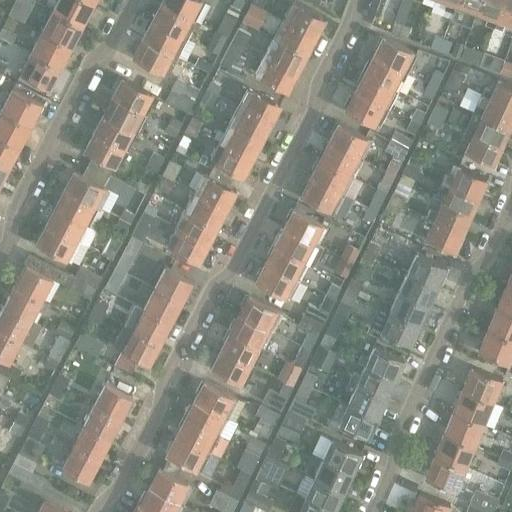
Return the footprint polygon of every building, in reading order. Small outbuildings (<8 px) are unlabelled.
[(95,3),(89,0),(58,0),(54,8),(84,24),(95,3)] [(201,0),(162,0),(162,2),(195,19),(200,21),(209,4),(201,0)] [(241,0),(234,0),(232,5),(240,9),(244,1),(241,0)] [(403,0),(396,21),(405,24),(413,0),(403,0)] [(446,0),(449,1),(447,7),(456,11),(459,0),(446,0)] [(459,0),(456,11),(464,14),(466,7),(478,11),(481,0),(459,0)] [(481,0),(478,11),(490,16),(487,22),(496,25),(504,0),(481,0)] [(511,0),(504,0),(496,25),(504,28),(507,22),(511,23),(511,0)] [(293,1),(284,18),(316,35),(325,18),(293,1)] [(162,2),(153,19),(186,36),(195,19),(162,2)] [(84,24),(54,8),(43,30),(73,45),(84,24)] [(316,35),(284,18),(275,36),(307,53),(316,35)] [(153,19),(143,37),(177,54),(186,36),(153,19)] [(401,36),(405,24),(396,21),(395,20),(390,32),(401,36)] [(413,27),(405,24),(401,36),(409,39),(413,27)] [(3,27),(0,31),(0,34),(13,41),(17,34),(3,27)] [(247,45),(251,35),(238,28),(233,38),(247,45)] [(73,45),(43,30),(32,51),(62,66),(73,45)] [(227,36),(217,30),(210,42),(220,47),(223,43),(227,36)] [(13,41),(0,34),(0,44),(9,49),(13,41)] [(307,53),(275,36),(265,54),(298,71),(307,53)] [(377,47),(373,54),(407,72),(416,53),(383,36),(382,36),(381,36),(375,46),(377,47)] [(436,36),(432,47),(441,50),(445,39),(436,36)] [(167,74),(177,54),(143,37),(133,56),(167,74)] [(241,57),(247,45),(233,38),(220,64),(239,73),(243,66),(246,59),(241,57)] [(453,42),(445,39),(441,50),(449,53),(453,42)] [(457,42),(452,54),(462,57),(466,45),(457,42)] [(473,61),(481,64),(485,53),(477,50),(473,61)] [(62,66),(32,51),(20,74),(50,89),(62,66)] [(493,56),(485,53),(481,64),(489,67),(493,56)] [(298,71),(265,54),(255,73),(288,90),(298,71)] [(368,60),(363,71),(398,89),(407,72),(373,54),(370,60),(368,60)] [(8,62),(0,58),(0,72),(3,74),(8,62)] [(202,59),(198,66),(209,71),(213,64),(202,59)] [(438,87),(444,73),(435,69),(428,82),(438,87)] [(464,74),(454,70),(453,69),(450,77),(461,82),(464,74)] [(398,89),(363,71),(357,82),(358,83),(355,89),(389,107),(398,89)] [(461,82),(450,77),(446,86),(457,91),(461,82)] [(123,78),(113,95),(147,112),(156,95),(123,78)] [(199,90),(177,78),(171,89),(193,101),(199,90)] [(511,84),(499,78),(495,87),(486,83),(483,91),(511,104),(511,84)] [(221,87),(210,82),(205,91),(216,97),(221,87)] [(438,87),(428,82),(423,93),(433,98),(438,87)] [(248,87),(239,104),(272,120),(280,104),(248,87)] [(13,88),(2,109),(32,124),(42,103),(13,88)] [(193,101),(171,89),(165,100),(187,112),(193,101)] [(346,107),(345,108),(379,125),(389,107),(355,89),(351,96),(350,95),(344,106),(346,107)] [(216,97),(205,91),(200,101),(211,107),(216,97)] [(511,123),(511,104),(483,91),(478,100),(487,104),(482,114),(511,126),(511,123)] [(113,95),(104,112),(138,129),(147,112),(113,95)] [(272,120),(239,104),(230,122),(262,139),(272,120)] [(436,105),(433,111),(444,117),(447,110),(436,105)] [(416,108),(411,118),(421,123),(425,113),(416,108)] [(32,124),(2,109),(0,112),(0,134),(20,145),(32,124)] [(444,117),(433,111),(428,121),(439,127),(444,117)] [(104,112),(95,130),(128,148),(138,129),(104,112)] [(511,126),(482,114),(478,122),(470,119),(466,127),(503,144),(511,126)] [(203,121),(192,116),(189,123),(199,128),(203,121)] [(171,117),(168,123),(179,129),(182,122),(171,117)] [(421,123),(411,118),(406,129),(416,134),(421,123)] [(262,139),(230,122),(221,139),(254,155),(262,139)] [(332,134),(329,140),(362,158),(372,139),(338,122),(338,123),(336,122),(330,133),(332,134)] [(179,129),(168,123),(164,130),(175,136),(179,129)] [(199,128),(189,123),(185,131),(195,136),(199,128)] [(503,144),(466,127),(462,136),(471,139),(465,151),(494,164),(503,144)] [(118,167),(128,148),(95,130),(85,149),(118,167)] [(395,130),(391,140),(408,148),(413,138),(395,130)] [(20,145),(0,134),(0,162),(9,167),(20,145)] [(254,155),(221,139),(211,159),(243,175),(254,155)] [(323,146),(318,157),(353,175),(362,158),(329,140),(325,147),(323,146)] [(408,148),(391,140),(386,150),(404,158),(408,148)] [(164,158),(153,152),(150,159),(160,165),(164,158)] [(423,161),(411,155),(407,163),(419,168),(423,161)] [(313,169),(310,175),(344,193),(353,175),(318,157),(312,168),(313,169)] [(160,165),(150,159),(146,166),(157,172),(160,165)] [(173,179),(180,166),(169,160),(163,173),(173,179)] [(391,160),(386,170),(395,175),(401,164),(391,160)] [(0,184),(9,167),(0,162),(0,184)] [(419,168),(407,163),(403,172),(414,178),(419,168)] [(459,165),(455,174),(446,170),(443,179),(479,196),(487,178),(459,165)] [(395,175),(386,170),(381,181),(390,186),(395,175)] [(74,171),(65,187),(99,205),(108,189),(74,171)] [(204,173),(195,190),(227,207),(236,189),(204,173)] [(334,212),(344,193),(310,175),(307,182),(305,181),(299,192),(301,193),(300,194),(313,201),(334,212)] [(479,196),(443,179),(439,187),(447,191),(443,201),(471,214),(479,196)] [(65,187),(56,205),(90,223),(99,205),(65,187)] [(227,207),(195,190),(185,207),(218,224),(227,207)] [(393,191),(390,198),(402,203),(405,197),(393,191)] [(374,195),(368,206),(378,211),(383,200),(374,195)] [(402,203),(390,198),(386,207),(397,213),(402,203)] [(313,201),(310,207),(331,218),(334,212),(313,201)] [(471,214),(443,201),(439,210),(430,206),(426,214),(463,231),(471,214)] [(158,208),(147,202),(144,209),(154,214),(158,208)] [(56,205),(47,223),(81,240),(90,223),(56,205)] [(372,222),(378,211),(368,206),(363,218),(372,222)] [(218,224),(185,207),(176,225),(209,242),(218,224)] [(287,220),(284,226),(318,244),(327,226),(293,209),(291,208),(285,219),(287,220)] [(123,209),(120,216),(131,222),(134,215),(123,209)] [(463,231),(426,214),(422,223),(431,227),(426,238),(454,251),(463,231)] [(131,222),(120,216),(116,223),(127,229),(131,222)] [(139,218),(131,235),(143,241),(152,224),(139,218)] [(71,260),(81,240),(47,223),(36,243),(71,260)] [(209,242),(176,225),(166,244),(199,261),(209,242)] [(279,232),(273,243),(309,262),(318,244),(284,226),(281,233),(279,232)] [(119,244),(108,239),(103,249),(114,255),(119,244)] [(381,245),(370,240),(365,250),(376,256),(381,245)] [(269,256),(266,262),(300,279),(309,262),(273,243),(267,255),(269,256)] [(349,247),(344,257),(353,262),(358,251),(349,247)] [(114,255),(103,249),(97,260),(108,265),(114,255)] [(376,256),(365,250),(359,262),(370,267),(376,256)] [(417,252),(408,270),(439,284),(448,266),(417,252)] [(131,263),(119,257),(115,266),(126,272),(131,263)] [(353,262),(344,257),(338,268),(348,273),(353,262)] [(256,281),(290,298),(300,279),(266,262),(262,269),(260,268),(255,279),(256,280),(256,281)] [(26,264),(15,284),(43,298),(53,278),(26,264)] [(80,265),(74,276),(96,287),(102,277),(80,265)] [(126,272),(115,266),(110,276),(121,282),(126,272)] [(166,266),(155,287),(183,301),(193,280),(166,266)] [(439,284),(408,270),(400,289),(430,304),(439,284)] [(96,287),(74,276),(69,287),(91,298),(96,287)] [(352,277),(347,288),(357,293),(363,282),(352,277)] [(331,283),(326,293),(335,298),(340,288),(331,283)] [(15,284),(4,305),(32,319),(43,298),(15,284)] [(511,285),(507,284),(498,305),(511,311),(511,285)] [(183,301),(155,287),(144,307),(172,321),(183,301)] [(357,293),(347,288),(341,300),(352,306),(357,293)] [(430,304),(400,289),(391,309),(421,323),(430,304)] [(303,314),(313,319),(323,324),(335,298),(326,293),(319,309),(308,304),(303,314)] [(242,306),(239,313),(273,330),(282,312),(249,295),(248,295),(246,295),(241,305),(242,306)] [(109,305),(98,299),(93,308),(104,314),(109,305)] [(4,305),(0,313),(0,329),(21,340),(32,319),(4,305)] [(511,311),(498,305),(488,328),(511,337),(511,311)] [(172,321),(144,307),(134,328),(161,343),(172,321)] [(104,314),(93,308),(88,318),(99,324),(104,314)] [(421,323),(391,309),(381,330),(412,344),(421,323)] [(234,318),(228,329),(264,348),(273,330),(239,313),(236,319),(234,318)] [(323,324),(313,319),(303,314),(297,327),(307,332),(301,345),(310,350),(323,324)] [(161,343),(134,328),(133,329),(124,325),(113,346),(149,365),(161,343)] [(509,364),(511,356),(511,337),(488,328),(478,351),(509,364)] [(10,362),(21,340),(0,329),(0,371),(13,378),(16,380),(22,369),(19,367),(10,362)] [(224,342),(221,348),(254,366),(264,348),(228,329),(222,341),(224,342)] [(325,332),(320,343),(331,348),(336,337),(325,332)] [(58,334),(48,354),(49,355),(59,360),(63,351),(69,339),(58,334)] [(102,345),(80,334),(74,344),(97,356),(102,345)] [(331,348),(320,343),(314,355),(325,360),(331,348)] [(302,366),(310,350),(301,345),(293,362),(302,366)] [(374,345),(366,364),(396,378),(405,359),(374,345)] [(211,367),(245,384),(254,366),(221,348),(217,355),(215,354),(210,365),(212,366),(211,367)] [(59,360),(49,355),(43,365),(53,370),(59,360)] [(302,366),(293,362),(291,361),(282,379),(284,380),(293,385),(302,366)] [(396,378),(366,364),(357,383),(388,397),(396,378)] [(472,366),(463,387),(494,401),(503,379),(472,366)] [(307,370),(302,380),(313,385),(318,375),(307,370)] [(7,390),(13,378),(0,371),(0,394),(4,388),(7,390)] [(59,373),(54,383),(65,388),(70,379),(59,373)] [(281,410),(293,385),(284,380),(279,391),(269,386),(262,400),(281,410)] [(313,385),(302,380),(296,393),(307,398),(313,385)] [(237,398),(204,381),(203,382),(201,381),(196,392),(198,393),(195,398),(228,416),(237,398)] [(65,388),(54,383),(49,393),(59,398),(65,388)] [(105,383),(95,403),(122,418),(133,397),(105,383)] [(388,397),(357,383),(348,402),(379,416),(388,397)] [(463,387),(454,410),(484,423),(494,401),(463,387)] [(315,407),(294,397),(288,408),(305,416),(310,418),(315,407)] [(228,416),(195,398),(191,406),(189,405),(183,416),(219,434),(228,416)] [(379,416),(348,402),(338,423),(369,437),(379,416)] [(122,418),(95,403),(84,424),(111,438),(122,418)] [(279,413),(260,403),(255,413),(262,416),(260,420),(264,422),(259,432),(268,437),(279,413)] [(305,416),(288,408),(277,432),(288,437),(292,429),(298,431),(305,416)] [(454,410),(445,432),(475,445),(484,423),(454,410)] [(18,412),(14,420),(25,426),(29,418),(18,412)] [(48,420),(37,415),(33,424),(43,430),(48,420)] [(179,428),(176,434),(210,451),(219,434),(183,416),(177,427),(179,428)] [(25,426),(14,420),(9,431),(19,436),(25,426)] [(43,430),(33,424),(28,434),(38,439),(43,430)] [(111,438),(84,424),(73,445),(100,459),(111,438)] [(445,432),(435,454),(466,467),(475,445),(445,432)] [(166,453),(169,455),(200,471),(210,451),(176,434),(172,441),(171,440),(165,451),(167,452),(166,453)] [(277,459),(286,440),(276,435),(267,454),(277,459)] [(248,449),(259,454),(265,443),(254,438),(248,449)] [(332,438),(323,457),(354,471),(362,452),(332,438)] [(100,459),(73,445),(62,467),(89,481),(100,459)] [(511,451),(503,447),(500,455),(511,459),(511,451)] [(37,462),(18,452),(13,462),(32,472),(37,462)] [(278,487),(289,464),(277,459),(267,454),(255,477),(267,482),(278,487)] [(456,490),(466,467),(435,454),(426,478),(456,490)] [(511,467),(511,459),(500,455),(497,463),(511,469),(511,467)] [(354,471),(323,457),(315,476),(345,490),(354,471)] [(255,462),(246,458),(241,469),(250,473),(255,462)] [(32,472),(13,462),(8,472),(26,482),(32,472)] [(153,479),(150,485),(183,503),(193,485),(159,467),(158,468),(157,467),(151,478),(153,479)] [(245,484),(250,473),(241,469),(236,480),(233,486),(224,482),(220,490),(238,498),(245,484)] [(345,490),(315,476),(306,495),(337,509),(345,490)] [(255,477),(250,489),(262,495),(267,482),(255,477)] [(145,491),(139,502),(157,511),(178,511),(183,503),(150,485),(146,492),(145,491)] [(231,511),(238,498),(220,490),(215,488),(208,503),(221,509),(219,511),(231,511)] [(9,495),(0,489),(0,502),(4,504),(9,495)] [(250,489),(244,501),(255,506),(267,511),(272,500),(262,495),(250,489)] [(483,511),(492,511),(498,499),(475,489),(468,506),(483,511)] [(420,491),(411,511),(447,511),(450,504),(420,491)] [(335,511),(337,509),(306,495),(298,511),(335,511)] [(69,511),(45,499),(38,511),(69,511)] [(157,511),(139,502),(133,511),(157,511)]
